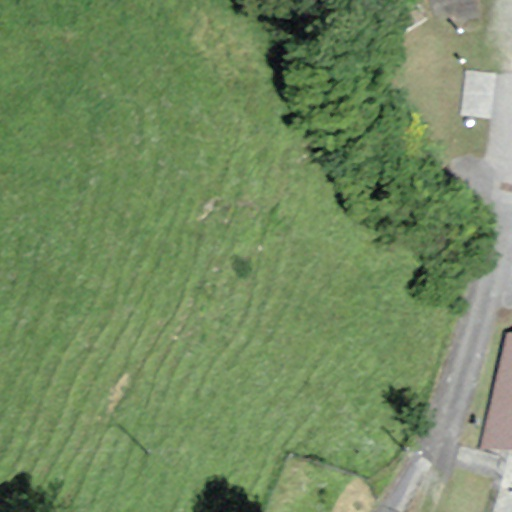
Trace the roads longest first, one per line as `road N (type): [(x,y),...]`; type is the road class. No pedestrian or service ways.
road 1 (unclassified): [(459,385),(511,223)]
road 2 (track): [(426,511),(459,385)]
